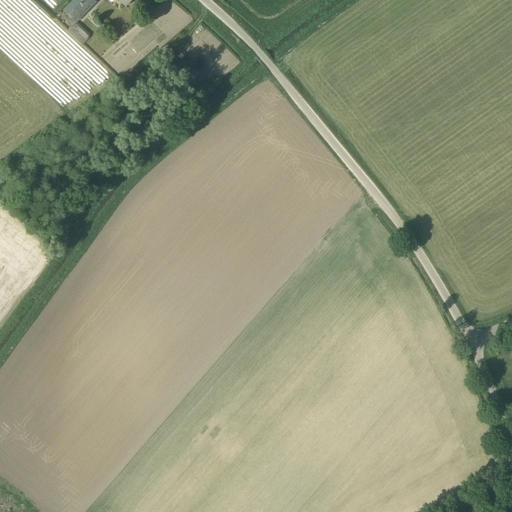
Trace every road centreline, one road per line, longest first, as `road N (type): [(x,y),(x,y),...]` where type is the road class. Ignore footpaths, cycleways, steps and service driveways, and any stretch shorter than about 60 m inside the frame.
road 1 (unclassified): [(473,342),(396,222),(303,103),(194,0)]
road 2 (unclassified): [(511,462),(473,342)]
